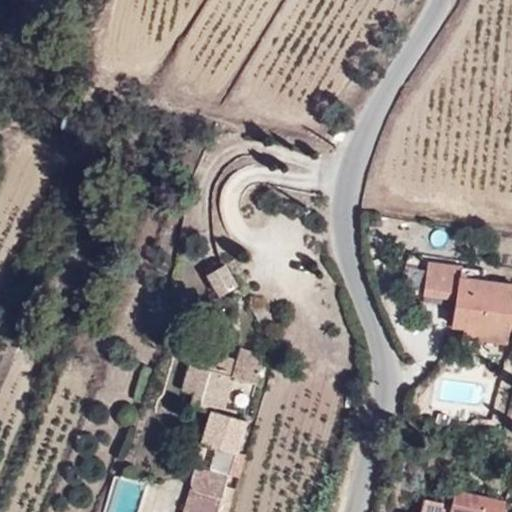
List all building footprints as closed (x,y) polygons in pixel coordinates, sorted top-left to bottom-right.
[(214,294),(234,284),(223,261),(203,270),(214,294)] [(511,300),(483,294),(485,289),(473,287),(474,282),(428,275),(422,312),(453,319),(450,344),(464,347),(488,351),(486,362),(504,365),(508,342),(511,342),(511,300)] [(486,362),(488,351),(464,347),(462,358),(486,362)] [(227,422),(239,386),(260,392),(270,364),(248,355),(242,366),(208,354),(201,371),(213,376),(204,401),(189,396),(184,410),(212,420),(210,428),(201,455),(213,460),(205,481),(189,476),(183,496),(198,501),(195,511),(228,511),(232,498),(224,495),(228,483),(235,462),(246,430),(227,422)] [(204,401),(213,376),(201,371),(191,366),(181,394),(189,396),(204,401)] [(424,406),(466,423),(474,402),(433,385),(424,406)] [(210,428),(212,420),(196,414),(192,423),(210,428)] [(246,465),(235,462),(228,483),(239,486),(246,465)] [(104,511),(134,511),(141,483),(112,476),(104,511)]
